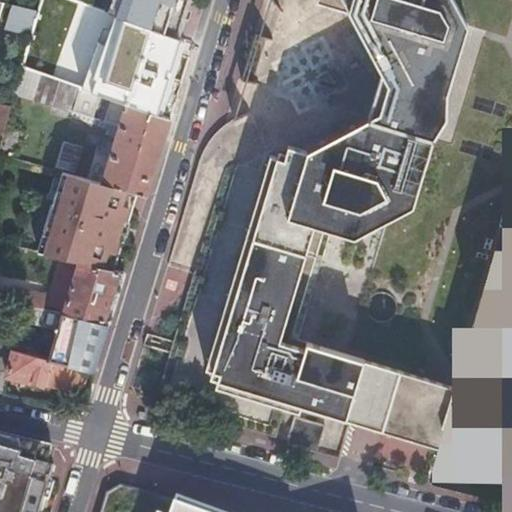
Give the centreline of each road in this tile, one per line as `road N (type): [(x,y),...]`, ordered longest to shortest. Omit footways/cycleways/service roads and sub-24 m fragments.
road 1 (residential): [(93,436),(225,0)]
road 2 (residential): [(395,511),(93,436)]
